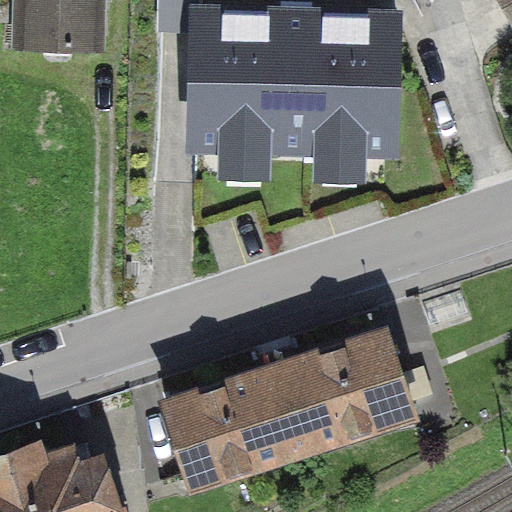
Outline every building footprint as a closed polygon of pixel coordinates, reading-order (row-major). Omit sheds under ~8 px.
[(110,0),(36,0),(35,62),(109,64),(110,0)] [(404,13),(190,6),(185,154),(204,155),(400,161),(404,13)] [(393,319),(279,357),(307,440),(421,403),(393,319)] [(279,357),(166,395),(194,478),(307,440),(279,357)] [(123,511),(94,426),(0,457),(0,511),(123,511)]
